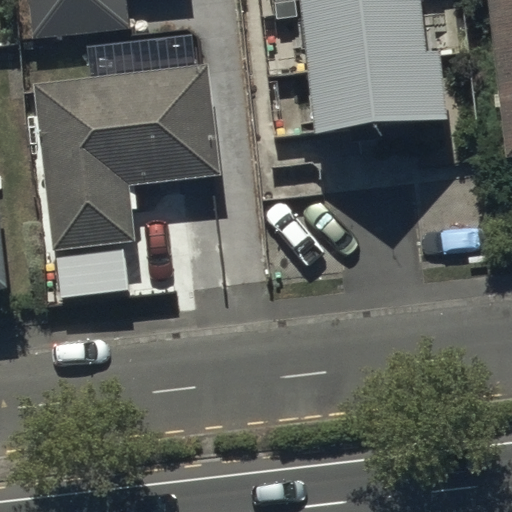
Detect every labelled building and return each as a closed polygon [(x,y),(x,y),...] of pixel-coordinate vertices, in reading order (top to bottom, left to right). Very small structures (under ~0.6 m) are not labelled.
[(32,0),(36,38),(135,28),(132,0),(32,0)] [(305,0),(323,135),(449,118),(433,0),(305,0)] [(511,0),(494,0),(511,157),(511,0)] [(217,62),(39,81),(57,253),(138,245),(132,188),(230,178),(217,62)] [(5,156),(0,156),(0,285),(20,284),(5,156)]
